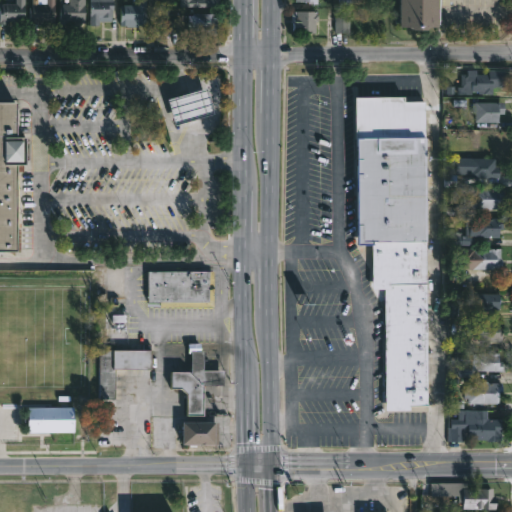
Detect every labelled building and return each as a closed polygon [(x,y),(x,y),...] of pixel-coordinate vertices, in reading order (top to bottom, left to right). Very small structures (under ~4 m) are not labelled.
[(25,0),(25,23),(17,23),(17,20),(7,20),(7,24),(0,24),(0,6),(3,6),(3,3),(17,3),(17,0),(25,0)] [(56,0),(56,23),(48,22),(48,20),(39,20),(38,35),(29,35),(29,10),(31,10),(31,0),(39,0),(39,4),(47,4),(47,0),(56,0)] [(70,23),(60,23),(60,3),(68,3),(68,0),(86,0),(86,18),(70,18),(70,23)] [(99,25),(89,25),(89,0),(111,0),(111,17),(99,17),(99,25)] [(146,0),(146,23),(138,25),(138,22),(128,22),(127,25),(120,25),(120,4),(137,4),(137,0),(146,0)] [(220,0),(181,0),(181,9),(220,9),(220,0)] [(440,26),(433,26),(433,29),(409,29),(409,26),(404,26),(404,0),(441,0),(441,26),(440,26)] [(317,11),(317,14),(319,14),(319,21),(317,21),(317,34),(298,33),(299,30),(294,30),(294,22),(296,22),(296,18),(292,18),(292,10),(317,11)] [(218,27),(218,34),(206,33),(206,30),(188,29),(188,15),(195,15),(195,13),(218,13),(218,27)] [(336,34),(350,34),(350,18),(336,18),(336,34)] [(505,69),(504,87),(493,86),(493,94),(478,94),(478,91),(471,91),(471,94),(457,94),(457,86),(461,86),(461,73),(465,73),(465,76),(467,74),(467,69),(476,69),(476,74),(489,74),(489,69),(505,69)] [(209,114),(170,125),(162,99),(202,88),(209,114)] [(402,96),(402,100),(421,100),(421,137),(423,137),(424,405),(407,406),(407,410),(383,410),(382,289),(370,289),(370,244),(356,244),(356,137),(353,137),(353,96),(402,96)] [(13,109),(13,135),(22,135),(22,162),(12,162),(12,250),(0,250),(0,99),(13,100),(13,109)] [(504,111),(504,114),(499,114),(498,122),(474,122),(474,113),(472,112),(472,103),(504,102),(504,111)] [(499,176),(499,178),(470,177),(470,174),(455,174),(456,157),(496,158),(496,166),(500,167),(499,176)] [(501,189),(501,209),(473,208),(474,197),(466,197),(466,190),(474,190),(474,189),(501,189)] [(501,237),(482,237),(465,234),(465,218),(504,218),(504,228),(501,228),(501,237)] [(461,232),(461,235),(471,237),(471,245),(443,244),(444,231),(461,232)] [(501,247),(501,259),(503,259),(503,268),(458,268),(458,248),(489,249),(489,247),(501,247)] [(211,271),(210,307),(157,307),(157,302),(146,302),(146,271),(211,271)] [(477,291),(477,293),(500,293),(499,311),(475,311),(475,308),(467,308),(467,291),(477,291)] [(500,322),(500,329),(503,329),(503,342),(479,341),(479,322),(500,322)] [(116,399),(99,399),(100,349),(153,350),(153,369),(116,369),(116,399)] [(200,351),(200,371),(221,371),(221,385),(200,385),(200,416),(184,416),(184,394),(178,389),(168,389),(168,372),(187,372),(187,351),(200,351)] [(501,353),(500,361),(504,361),(504,372),(473,371),(473,377),(459,376),(459,369),(468,369),(469,354),(501,353)] [(489,381),(489,383),(504,383),(504,397),(501,397),(501,404),(469,403),(469,399),(463,397),(463,391),(468,390),(468,387),(466,387),(466,383),(478,382),(478,381),(489,381)] [(49,403),(49,407),(74,407),(74,432),(27,432),(27,407),(45,407),(45,403),(49,403)] [(499,410),(498,419),(504,419),(504,434),(498,434),(498,440),(496,442),(468,440),(468,429),(464,429),(464,442),(447,442),(447,428),(451,428),(451,419),(465,419),(465,410),(499,410)] [(210,445),(200,445),(193,445),(193,447),(185,447),(185,445),(184,445),(184,448),(177,448),(177,444),(179,444),(178,423),(215,423),(215,445),(210,445)] [(495,494),(495,497),(498,497),(497,510),(464,509),(464,488),(495,489),(495,494)]
